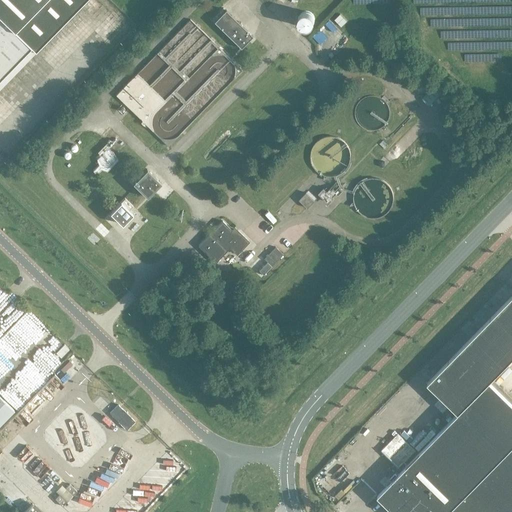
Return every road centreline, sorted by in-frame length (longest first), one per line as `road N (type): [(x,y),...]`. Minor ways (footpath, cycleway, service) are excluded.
road 1 (tertiary): [(287,461),(300,423),(322,394),(511,201)]
road 2 (unclassified): [(233,453),(203,437),(0,239)]
